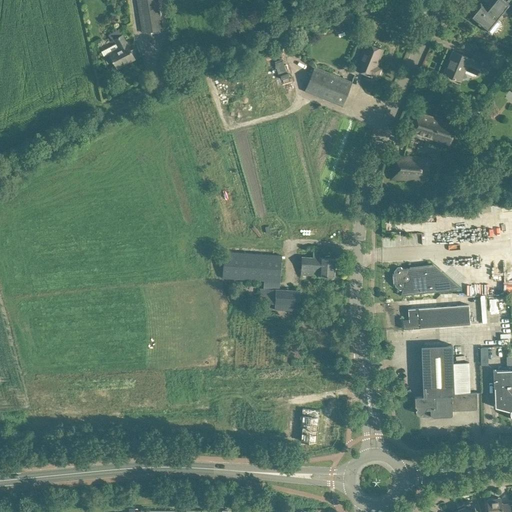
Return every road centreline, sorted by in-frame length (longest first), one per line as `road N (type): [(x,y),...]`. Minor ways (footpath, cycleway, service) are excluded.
road 1 (tertiary): [(374,453),(357,339),(356,242),(374,164),(439,0)]
road 2 (tertiary): [(0,480),(165,466),(348,478)]
road 3 (track): [(131,106),(338,0)]
